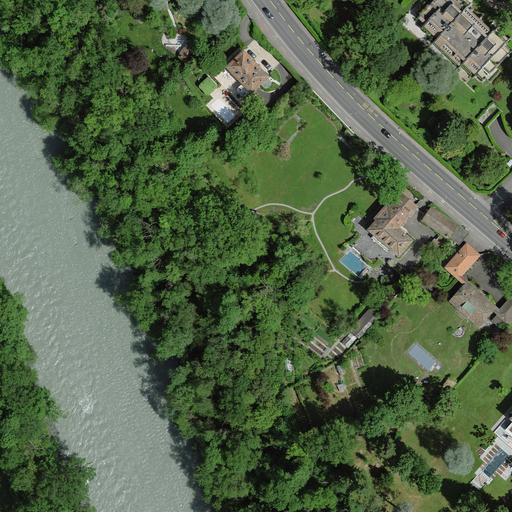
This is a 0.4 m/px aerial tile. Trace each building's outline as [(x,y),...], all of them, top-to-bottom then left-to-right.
[(435,0),(420,16),(437,33),(464,4),(467,0),(435,0)] [(464,4),(437,33),(441,36),(439,38),(451,50),(480,19),(464,4)] [(497,34),(480,19),(451,50),(465,63),(467,61),(469,63),(497,34)] [(500,31),(497,34),(469,63),(486,80),(511,52),(505,46),(510,40),(500,31)] [(244,52),(228,67),(244,84),(251,92),(252,93),(262,84),(268,78),(269,77),(244,52)] [(268,78),(262,84),(265,88),(268,88),(272,85),(272,82),(268,78)] [(251,92),(244,84),(238,89),(245,97),(251,92)] [(487,127),(502,111),(494,103),(478,119),(487,127)] [(360,141),(349,129),(345,133),(356,144),(360,141)] [(390,206),(401,194),(395,189),(385,201),(389,205),(390,206)] [(399,256),(412,241),(398,228),(417,207),(402,193),(401,194),(390,206),(389,205),(376,218),(378,220),(369,230),(399,256)] [(432,208),(424,221),(449,238),(450,237),(455,229),(458,225),(432,208)] [(467,232),(458,225),(455,229),(464,236),(467,232)] [(461,240),(464,236),(455,229),(450,237),(458,243),(461,240)] [(442,244),(435,238),(428,246),(435,252),(442,244)] [(479,255),(467,245),(447,268),(456,276),(459,278),(462,275),(479,255)] [(462,275),(459,278),(466,285),(468,283),(495,308),(493,310),(498,313),(501,310),(462,275)] [(493,310),(495,308),(468,283),(466,285),(452,301),(461,309),(463,307),(472,315),(470,317),(479,325),(493,310)] [(511,297),(501,310),(498,313),(510,324),(511,322),(511,297)] [(380,315),(372,308),(351,331),(352,332),(359,337),(359,338),(380,315)] [(503,333),(499,329),(494,335),(498,339),(503,333)] [(359,337),(352,332),(342,343),(348,349),(359,337)] [(420,386),(414,382),(410,388),(416,392),(420,386)]
